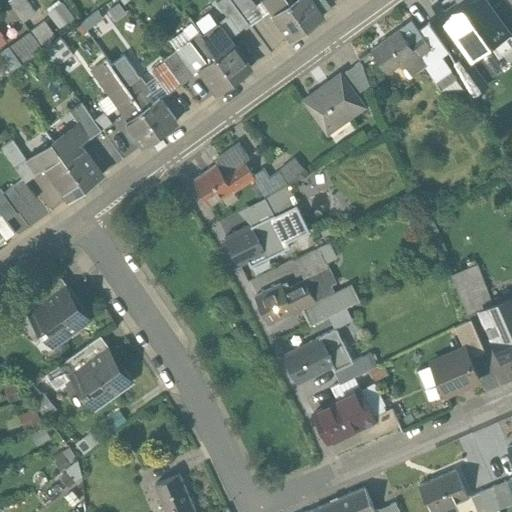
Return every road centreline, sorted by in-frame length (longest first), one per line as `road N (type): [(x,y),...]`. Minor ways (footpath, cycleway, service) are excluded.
road 1 (residential): [(329,479),(231,265),(168,162)]
road 2 (residential): [(254,511),(204,412),(81,223)]
road 3 (residential): [(388,0),(168,162)]
road 4 (residential): [(329,479),(511,400)]
